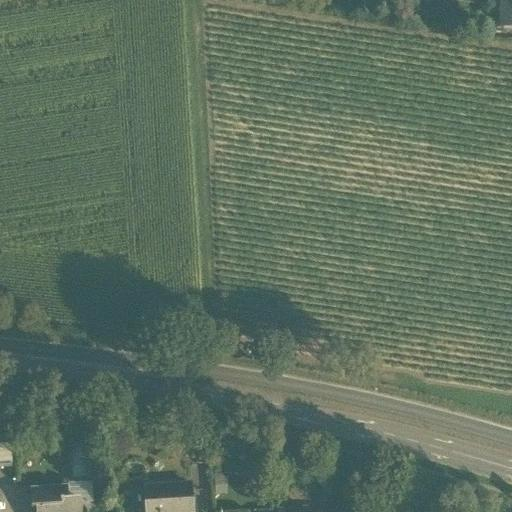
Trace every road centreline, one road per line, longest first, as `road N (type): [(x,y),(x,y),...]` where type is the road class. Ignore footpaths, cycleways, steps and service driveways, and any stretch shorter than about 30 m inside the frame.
road 1 (secondary): [(0,356),(213,387),(511,458)]
road 2 (track): [(213,387),(191,0)]
